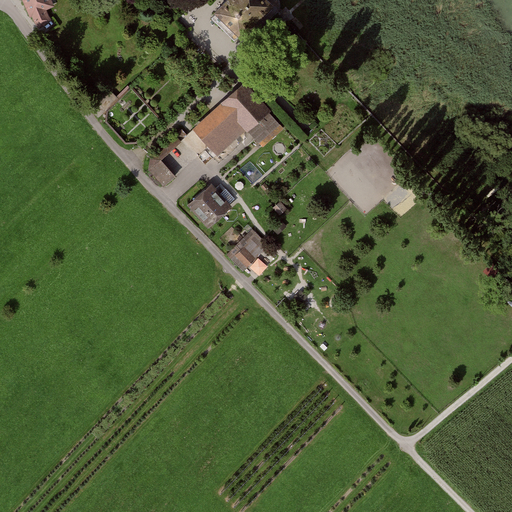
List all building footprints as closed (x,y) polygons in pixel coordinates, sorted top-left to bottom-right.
[(50,0),(22,0),(30,17),(33,16),(39,28),(50,20),(46,9),(53,6),(50,0)] [(262,0),(226,0),(210,17),(234,41),(269,7),(262,0)] [(287,128),(242,81),(190,129),(219,159),(247,132),(264,149),(287,128)] [(173,177),(158,160),(146,170),(161,188),(173,177)] [(208,183),(185,204),(205,226),(228,205),(208,183)] [(249,230),(227,252),(246,271),(269,249),(249,230)]
